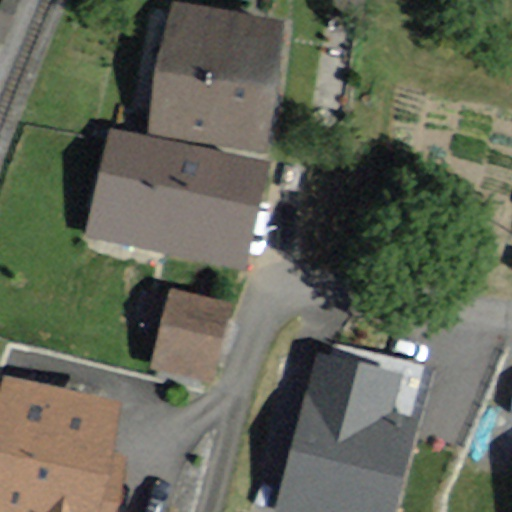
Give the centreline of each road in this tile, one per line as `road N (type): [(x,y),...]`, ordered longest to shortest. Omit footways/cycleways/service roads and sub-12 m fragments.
road 1 (residential): [(511,314),(366,295),(295,296),(274,311),(252,357),(208,511)]
road 2 (unknown): [(360,0),(329,218)]
